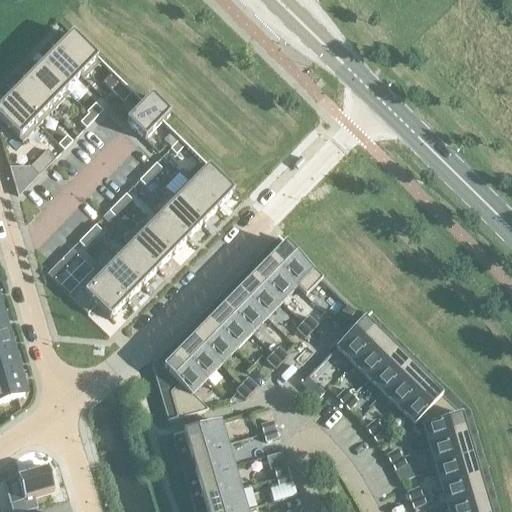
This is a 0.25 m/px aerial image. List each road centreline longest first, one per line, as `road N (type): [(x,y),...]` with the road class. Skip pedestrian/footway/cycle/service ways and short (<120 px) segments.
road 1 (residential): [(60,406),(184,303),(382,105)]
road 2 (residential): [(0,196),(60,406)]
road 3 (tertiary): [(382,105),(511,233)]
road 4 (residential): [(370,511),(329,445),(313,439),(302,448),(313,511)]
road 5 (tertiary): [(273,0),(382,105)]
